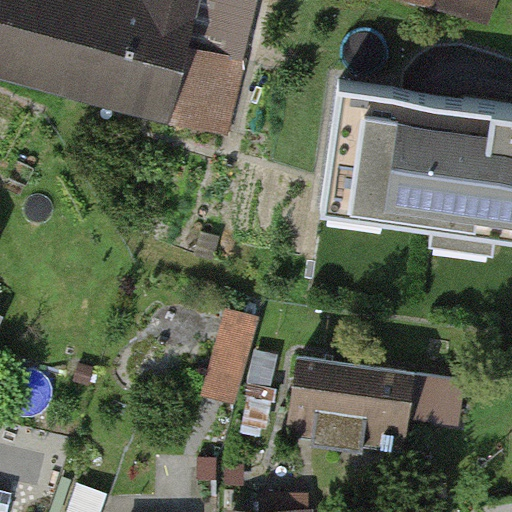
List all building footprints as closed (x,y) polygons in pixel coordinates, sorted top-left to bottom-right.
[(148,0),(148,3),(135,0),(2,0),(0,8),(0,79),(236,143),(258,61),(199,45),(211,0),(148,0)] [(511,0),(406,0),(499,36),(511,0)] [(511,114),(339,87),(322,215),(511,242),(511,114)] [(247,405),(262,311),(227,305),(212,399),(247,405)] [(425,363),(304,347),(293,431),(414,447),(425,363)] [(0,511),(11,511),(16,491),(0,487),(0,511)] [(316,511),(317,501),(227,502),(227,511),(316,511)]
